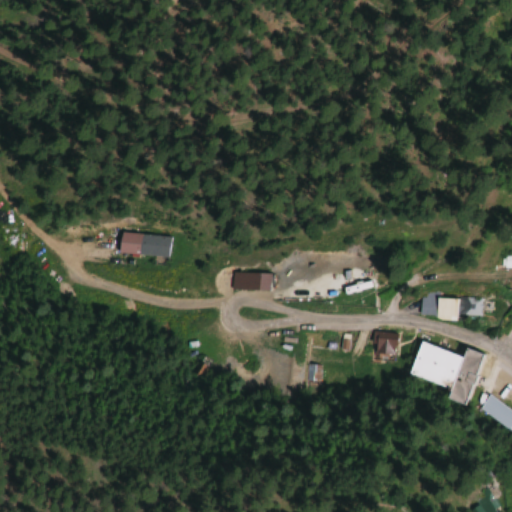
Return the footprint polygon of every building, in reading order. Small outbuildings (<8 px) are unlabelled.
[(114,252),(164,258),(167,238),(117,232),(114,252)] [(267,290),(267,273),(230,273),(230,290),(267,290)] [(455,299),(436,299),(436,293),(418,294),(418,317),(455,316),(455,299)] [(393,334),(372,333),(371,361),(392,361),(393,334)] [(461,407),(482,356),(463,348),(458,359),(419,342),(405,374),(446,391),(443,399),(461,407)] [(318,366),(306,364),(304,382),(316,383),(318,366)] [(511,413),(488,395),(477,409),(511,435),(511,413)] [(462,510),(463,511),(486,511),(481,501),(462,510)]
